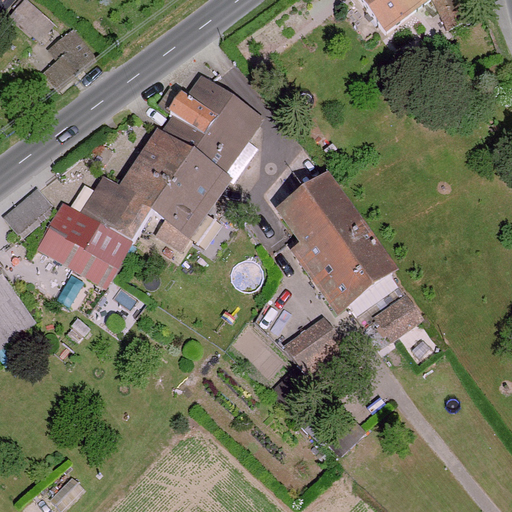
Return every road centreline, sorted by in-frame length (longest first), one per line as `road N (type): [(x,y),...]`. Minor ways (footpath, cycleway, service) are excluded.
road 1 (secondary): [(0,178),(240,0)]
road 2 (unknown): [(101,511),(179,415)]
